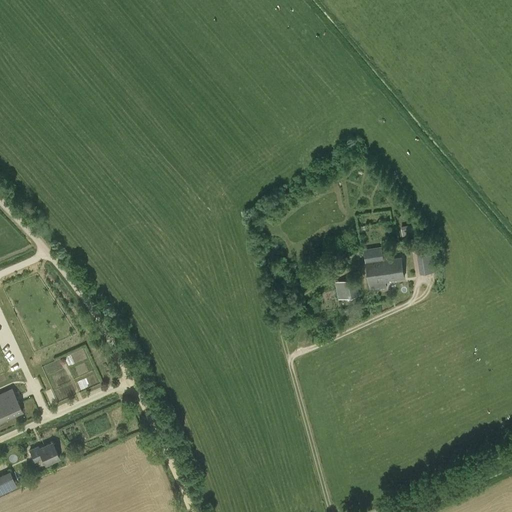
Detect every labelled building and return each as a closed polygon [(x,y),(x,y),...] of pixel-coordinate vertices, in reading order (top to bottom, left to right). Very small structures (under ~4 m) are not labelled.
[(418,233),(416,224),(402,227),(403,235),(418,233)] [(366,254),(370,291),(387,289),(386,283),(391,282),(390,280),(405,278),(402,257),(388,259),(387,258),(383,258),(382,247),(373,249),(373,253),(366,254)] [(416,274),(436,271),(433,249),(413,252),(416,274)] [(344,298),(360,295),(357,278),(341,281),(344,298)] [(0,421),(22,412),(12,389),(0,394),(0,421)] [(30,450),(34,461),(42,458),(45,464),(59,458),(52,442),(39,448),(38,446),(30,450)] [(0,474),(0,493),(17,486),(10,470),(0,474)]
